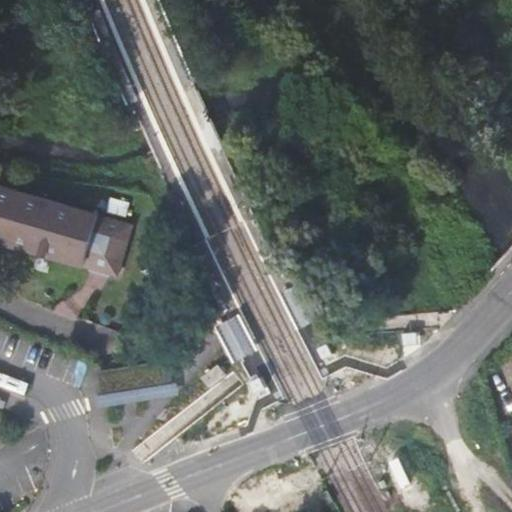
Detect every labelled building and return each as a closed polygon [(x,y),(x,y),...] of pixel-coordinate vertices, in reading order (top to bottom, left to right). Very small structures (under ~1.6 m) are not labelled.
[(0,246),(114,281),(129,232),(0,193),(0,246)] [(316,345),(314,345),(320,357),(331,351),(325,340),(324,341),(320,343),(316,345)] [(170,361),(97,373),(100,394),(174,382),(170,361)] [(219,364),(203,377),(211,387),(227,374),(219,364)] [(252,379),(251,380),(256,391),(268,385),(262,374),(260,375),(256,377),(252,379)] [(171,396),(180,394),(179,389),(178,383),(98,396),(99,402),(100,407),(171,396)]
